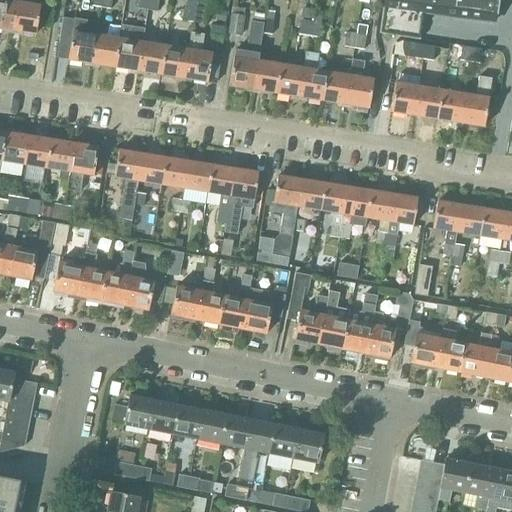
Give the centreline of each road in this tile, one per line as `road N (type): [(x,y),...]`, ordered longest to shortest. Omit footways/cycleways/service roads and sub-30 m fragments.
road 1 (residential): [(511,176),(173,123)]
road 2 (residential): [(392,400),(84,338)]
road 3 (residential): [(141,119),(0,96)]
road 4 (residential): [(56,477),(84,338)]
road 5 (residential): [(511,424),(392,400)]
